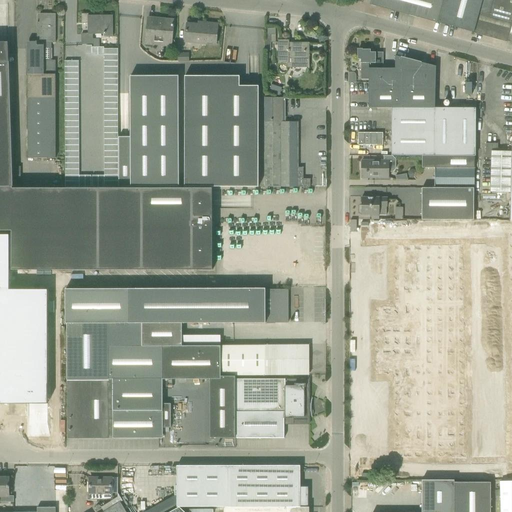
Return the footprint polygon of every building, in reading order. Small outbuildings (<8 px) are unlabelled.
[(370,0),(370,5),(440,24),(446,0),(370,0)] [(446,0),(440,24),(474,33),(483,0),(446,0)] [(511,22),(511,0),(483,0),(474,33),(485,36),(490,16),(501,19),(496,39),(507,42),(511,22)] [(37,37),(37,42),(28,43),(27,75),(28,159),(56,159),(55,75),(55,61),(51,61),(51,46),(43,46),(37,46),(37,43),(55,43),(55,24),(55,14),(39,14),(39,27),(37,27),(37,37)] [(81,35),(81,45),(87,45),(92,45),(92,34),(105,34),(105,37),(112,37),(112,34),(112,26),(112,16),(88,16),(88,14),(81,14),(81,24),(88,24),(89,34),(81,34),(81,35)] [(172,41),(172,33),(173,33),(173,32),(174,20),(162,19),(162,25),(156,25),(156,19),(148,18),(145,42),(157,43),(157,40),(164,40),(164,44),(170,44),(170,47),(171,47),(171,41),(172,41)] [(216,45),(217,25),(204,23),(203,26),(187,24),(185,42),(216,45)] [(265,41),(265,50),(270,50),(270,43),(275,43),(275,35),(275,28),(267,28),(267,40),(265,41)] [(279,63),(278,63),(278,64),(288,64),(288,68),(308,68),(308,72),(309,72),(309,68),(309,43),(295,43),(295,45),(289,45),(289,40),(278,40),(278,41),(279,41),(279,59),(279,63)] [(0,187),(12,187),(13,187),(9,63),(9,62),(8,43),(0,43),(0,187)] [(104,56),(104,61),(118,61),(118,49),(104,49),(104,56)] [(392,108),(435,108),(436,67),(395,56),(395,69),(383,69),(383,53),(370,53),(370,50),(358,50),(358,60),(361,60),(361,80),(369,80),(368,108),(392,108)] [(118,146),(118,187),(179,187),(178,76),(130,77),(130,137),(130,146),(118,146)] [(239,77),(185,76),(184,187),(258,187),(258,86),(239,86),(239,77)] [(288,98),(264,98),(265,187),(310,187),(310,179),(303,179),(303,168),(297,168),(297,123),(284,123),(284,99),(288,99),(288,98)] [(392,108),(392,132),(434,133),(435,108),(392,108)] [(433,156),(475,157),(475,119),(476,109),(435,108),(434,133),(433,156)] [(391,156),(393,156),(423,156),(433,156),(434,133),(392,132),(391,156)] [(358,133),(358,145),(383,146),(383,133),(358,133)] [(486,144),(486,154),(486,159),(491,158),(491,192),(510,193),(511,152),(498,152),(498,144),(486,144)] [(393,156),(391,156),(385,156),(385,161),(361,161),(361,163),(360,163),(360,170),(361,170),(361,178),(388,178),(388,173),(393,173),(396,169),(396,159),(393,156)] [(475,157),(433,156),(423,156),(423,169),(434,168),(434,188),(474,189),(474,169),(475,157)] [(65,170),(65,182),(79,182),(79,176),(79,170),(65,170)] [(104,176),(104,182),(118,182),(118,170),(104,170),(104,176)] [(409,172),(408,175),(409,178),(413,179),(416,177),(417,174),(415,171),(412,170),(409,172)] [(65,182),(65,188),(85,188),(85,176),(79,176),(79,182),(65,182)] [(98,176),(98,188),(118,188),(118,182),(104,182),(104,176),(98,176)] [(12,187),(0,187),(0,231),(12,231),(12,270),(47,270),(212,270),(212,189),(12,189),(12,187)] [(474,189),(434,188),(422,188),(422,220),(474,220),(474,189)] [(378,215),(386,216),(386,207),(387,207),(387,198),(379,198),(371,198),(361,198),(361,206),(359,206),(359,213),(361,213),(361,215),(370,215),(370,216),(371,216),(371,220),(378,220),(378,215)] [(285,275),(296,275),(296,225),(224,225),(224,270),(246,270),(246,267),(285,267),(285,275)] [(0,402),(47,403),(47,270),(12,270),(12,231),(0,231),(0,402)] [(376,310),(376,373),(396,373),(396,456),(461,456),(461,247),(396,248),(396,310),(376,310)] [(377,281),(378,297),(385,296),(385,280),(377,281)] [(288,323),(288,290),(267,290),(267,289),(65,288),(65,322),(67,322),(142,323),(266,323),(288,323)] [(67,322),(67,382),(67,381),(108,381),(109,347),(142,346),(142,323),(67,322)] [(221,346),(221,376),(236,376),(309,377),(309,345),(221,346)] [(236,376),(221,376),(220,376),(220,346),(142,346),(109,347),(108,381),(67,381),(67,382),(67,429),(67,439),(109,439),(109,438),(113,438),(113,439),(163,438),(162,434),(170,434),(170,410),(163,411),(162,380),(211,379),(211,438),(235,438),(236,376)] [(284,438),(284,424),(309,424),(309,412),(310,412),(310,411),(309,411),(309,404),(310,404),(310,403),(309,403),(309,379),(236,379),(236,412),(237,438),(284,438)] [(177,468),(177,506),(178,507),(224,507),(224,506),(308,506),(308,487),(299,487),(299,468),(229,468),(177,468)] [(0,502),(14,502),(14,496),(9,496),(9,488),(9,478),(0,478),(0,502)] [(89,494),(89,502),(95,502),(95,494),(98,494),(98,502),(104,502),(104,498),(107,498),(109,500),(111,500),(111,494),(111,478),(89,478),(89,494)] [(454,511),(454,480),(421,480),(421,511),(454,511)] [(488,511),(489,480),(454,480),(454,511),(488,511)] [(511,511),(511,481),(500,482),(501,511),(511,511)] [(125,511),(120,502),(103,511),(125,511)]
